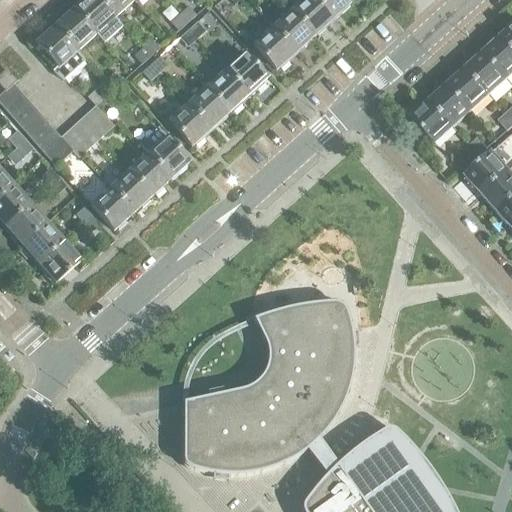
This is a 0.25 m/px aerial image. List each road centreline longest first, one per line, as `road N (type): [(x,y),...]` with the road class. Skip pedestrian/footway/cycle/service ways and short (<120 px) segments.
road 1 (tertiary): [(53,368),(352,107)]
road 2 (residential): [(511,290),(415,179)]
road 3 (tertiary): [(352,107),(446,14)]
